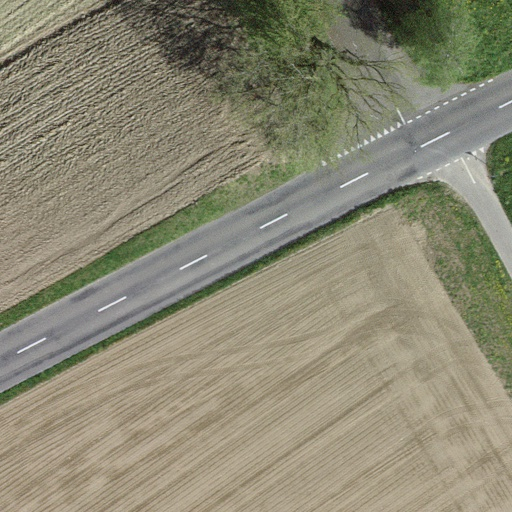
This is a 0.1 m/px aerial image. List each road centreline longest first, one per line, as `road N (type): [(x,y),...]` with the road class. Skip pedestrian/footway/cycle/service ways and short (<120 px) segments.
road 1 (tertiary): [(0,368),(436,136)]
road 2 (unclassified): [(341,0),(371,59),(436,136)]
road 3 (track): [(436,136),(511,263)]
